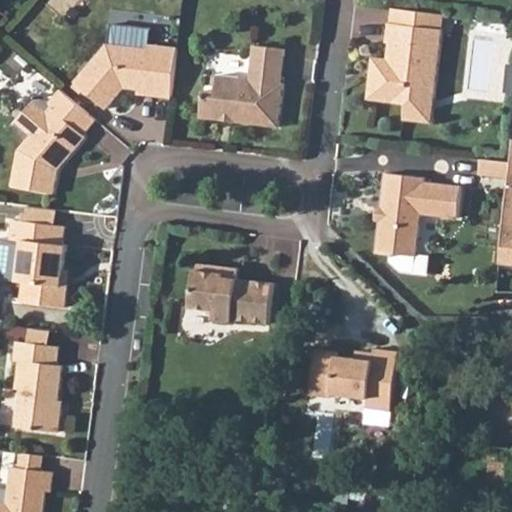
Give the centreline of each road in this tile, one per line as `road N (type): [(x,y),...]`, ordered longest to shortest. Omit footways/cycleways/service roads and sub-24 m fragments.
road 1 (residential): [(92,511),(132,208)]
road 2 (residential): [(132,208),(297,230),(312,218),(317,176)]
road 3 (residential): [(317,176),(153,160),(135,176),(132,208)]
road 4 (residential): [(317,176),(339,0)]
